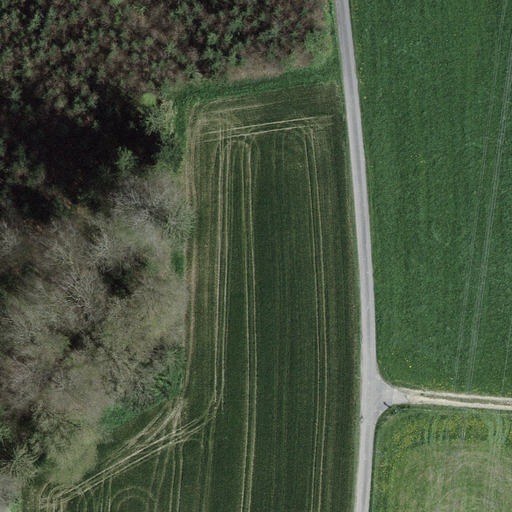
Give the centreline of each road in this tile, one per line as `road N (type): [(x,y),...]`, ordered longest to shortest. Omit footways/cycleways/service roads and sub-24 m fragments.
road 1 (unclassified): [(342,0),(368,312),(361,511)]
road 2 (track): [(370,394),(511,402)]
